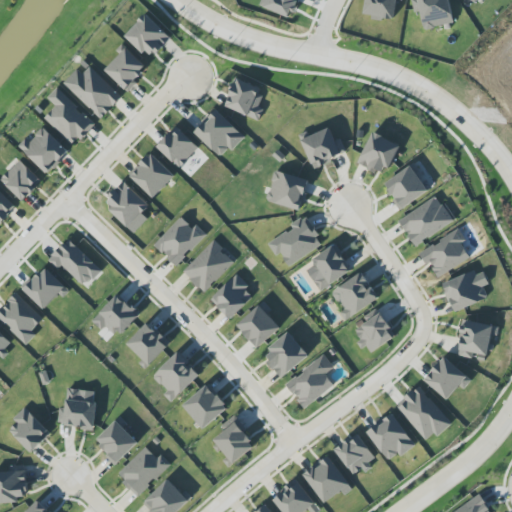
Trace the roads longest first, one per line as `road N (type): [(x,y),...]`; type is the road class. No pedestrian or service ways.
road 1 (tertiary): [(172,0),(226,32),(406,82),(454,112),(511,174),(509,420),(480,455),(404,511)]
road 2 (residential): [(65,203),(229,365),(292,447)]
road 3 (residential): [(212,511),(379,383),(422,330)]
road 4 (residential): [(0,270),(159,104),(191,81)]
road 5 (residential): [(422,330),(352,209)]
